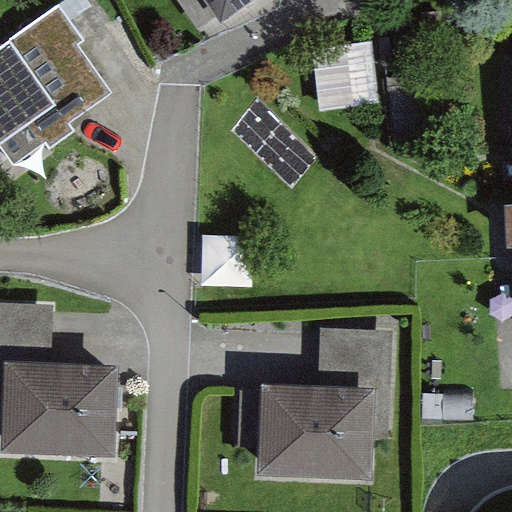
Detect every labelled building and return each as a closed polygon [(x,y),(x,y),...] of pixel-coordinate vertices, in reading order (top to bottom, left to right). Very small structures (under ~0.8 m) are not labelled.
[(197,0),(222,33),(268,0),(197,0)] [(12,49),(0,57),(0,157),(2,156),(14,173),(117,99),(83,51),(89,46),(61,9),(9,46),(12,49)] [(372,44),(315,54),(325,108),(381,98),(372,44)] [(426,79),(389,84),(397,148),(434,143),(426,79)] [(57,305),(57,336),(119,336),(119,306),(57,305)] [(52,313),(0,311),(0,431),(2,432),(1,463),(117,468),(120,377),(50,374),(52,313)] [(396,336),(321,332),(318,396),(263,394),(263,398),(243,397),(241,451),(261,452),(260,482),(374,488),(376,444),(390,445),(396,336)]
